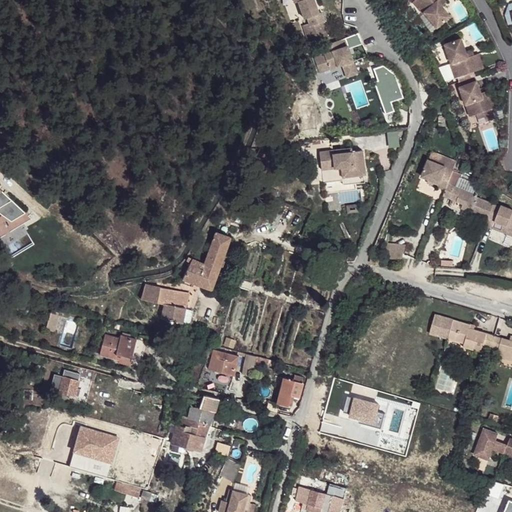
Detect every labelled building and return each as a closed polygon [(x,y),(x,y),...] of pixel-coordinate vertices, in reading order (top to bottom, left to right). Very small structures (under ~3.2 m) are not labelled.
[(291,0),(292,4),(296,3),(302,20),(305,19),(307,25),(300,27),(306,40),(326,32),(322,23),(324,22),(320,13),(318,13),(316,9),(313,10),(311,5),(315,4),(313,0),(291,0)] [(413,0),(413,1),(422,12),(423,12),(436,27),(449,16),(440,5),(437,1),(438,0),(413,0)] [(322,55),(313,58),(319,75),(340,68),(344,77),(356,72),(344,39),(319,48),(322,55)] [(461,39),(445,44),(452,63),(450,64),(455,78),(484,68),(478,53),(473,55),(468,57),(466,52),(461,39)] [(356,72),(344,77),(345,81),(357,76),(356,72)] [(477,81),(460,87),(470,117),(496,108),(492,95),(488,96),(483,98),(481,93),(477,81)] [(302,106),(298,120),(310,124),(313,110),(305,108),(302,106)] [(349,150),(318,153),(321,184),(340,182),(340,187),(363,184),(362,177),(364,177),(360,152),(350,154),(349,150)] [(431,151),(427,160),(453,171),(456,163),(431,151)] [(427,160),(419,179),(426,182),(437,186),(436,189),(444,193),(442,198),(462,206),(471,210),(470,214),(487,221),(484,227),(490,229),(493,224),(507,229),(506,231),(511,233),(511,210),(500,206),(499,209),(493,206),(476,199),(477,197),(472,195),(455,188),(459,179),(461,175),(453,172),(453,171),(427,160)] [(459,179),(455,188),(472,195),(476,186),(459,179)] [(0,241),(34,220),(0,188),(0,241)] [(510,248),(511,242),(511,233),(506,231),(507,229),(493,224),(490,229),(487,238),(510,248)] [(295,227),(289,225),(285,239),(291,240),(295,227)] [(232,239),(217,233),(204,263),(192,259),(183,280),(212,291),(232,239)] [(383,244),(383,259),(402,258),(404,245),(383,244)] [(181,325),(188,294),(146,285),(141,299),(164,307),(161,320),(181,325)] [(26,299),(24,300),(21,311),(27,313),(31,301),(26,299)] [(45,326),(55,329),(56,323),(54,322),(57,314),(54,314),(56,310),(51,308),(45,326)] [(472,325),(437,315),(431,332),(465,343),(465,346),(490,354),(511,359),(511,339),(511,340),(496,335),(495,335),(475,329),(475,330),(471,329),(472,325)] [(106,356),(111,335),(106,334),(101,355),(106,356)] [(136,367),(144,336),(140,334),(138,334),(137,338),(132,360),(130,365),(136,367)] [(111,335),(106,356),(116,359),(117,355),(120,356),(120,358),(132,360),(137,338),(122,335),(121,338),(111,335)] [(144,336),(136,367),(140,367),(148,337),(144,336)] [(238,357),(212,351),(207,371),(233,377),(238,357)] [(256,357),(247,355),(243,373),(252,376),(255,363),(256,357)] [(256,357),(255,363),(267,366),(268,365),(269,360),(262,359),(256,357)] [(64,371),(63,377),(75,380),(76,378),(77,375),(64,371)] [(290,396),(298,398),(302,383),(304,378),(295,376),(294,381),(290,396)] [(58,396),(66,398),(67,395),(74,397),(79,381),(78,381),(75,380),(63,377),(58,396)] [(277,404),(287,407),(290,396),(294,381),(283,378),(277,404)] [(198,409),(213,413),(218,399),(202,395),(201,400),(199,408),(198,409)] [(187,421),(209,425),(213,413),(198,409),(199,408),(190,408),(187,417),(188,417),(187,421)] [(230,413),(225,428),(235,431),(240,416),(230,413)] [(179,426),(185,427),(186,425),(187,421),(188,417),(187,417),(182,416),(179,426)] [(204,437),(209,425),(187,421),(186,425),(193,427),(192,430),(194,431),(194,435),(204,437)] [(108,475),(118,434),(80,425),(69,465),(108,475)] [(185,427),(183,432),(194,435),(194,431),(192,430),(193,427),(186,425),(185,427)] [(175,426),(169,444),(187,448),(189,449),(194,435),(183,432),(185,427),(179,426),(176,426),(175,426)] [(485,428),(475,453),(489,459),(494,449),(505,453),(506,452),(511,454),(511,437),(511,438),(508,445),(497,441),(499,434),(485,428)] [(189,449),(200,451),(204,437),(194,435),(189,449)] [(374,456),(371,470),(388,474),(391,461),(374,456)] [(221,476),(232,481),(239,465),(230,460),(221,476)] [(358,492),(361,479),(331,471),(332,465),(324,462),(323,465),(319,481),(326,483),(328,482),(345,486),(344,488),(358,492)] [(296,481),(294,488),(299,489),(300,486),(313,489),(314,486),(296,481)] [(140,490),(117,483),(114,491),(138,498),(140,490)] [(309,504),(313,489),(300,486),(299,489),(298,497),(297,501),(309,504)] [(327,493),(313,489),(309,504),(323,507),(327,493)] [(221,500),(218,511),(242,511),(244,509),(247,495),(229,490),(226,501),(221,500)] [(333,494),(327,493),(323,507),(309,504),(308,509),(317,511),(340,511),(344,497),(333,494)]
